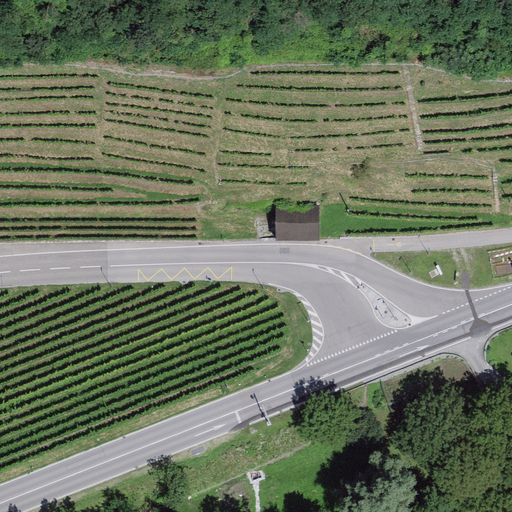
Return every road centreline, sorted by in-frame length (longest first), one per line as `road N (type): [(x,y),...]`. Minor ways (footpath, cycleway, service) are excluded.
road 1 (residential): [(408,344),(354,281),(300,264),(0,274)]
road 2 (primary): [(408,344),(0,503)]
